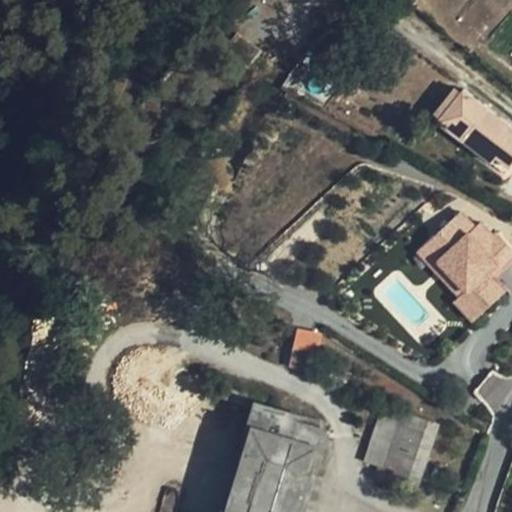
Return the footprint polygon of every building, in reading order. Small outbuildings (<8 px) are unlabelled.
[(343,78),(308,50),(288,75),(323,103),(343,78)] [(490,150),(497,157),(510,168),(511,164),(511,126),(464,89),(440,121),(485,156),(490,150)] [(492,162),(497,157),(490,150),(485,156),(492,162)] [(511,255),(467,205),(413,252),(473,321),(508,291),(495,277),(511,262),(511,255)] [(134,282),(127,279),(124,286),(132,289),(134,282)] [(323,334),(298,329),(290,366),(314,370),(323,334)] [(264,403),(255,400),(224,504),(221,511),(231,511),(256,429),(263,408),(264,403)] [(324,421),(264,403),(263,408),(322,426),(324,421)] [(389,424),(395,407),(385,405),(367,458),(384,465),(396,426),(389,424)] [(439,422),(395,407),(389,424),(396,426),(384,465),(379,479),(415,493),(439,422)] [(322,426),(263,408),(256,429),(316,447),(322,426)] [(306,511),(332,430),(322,426),(316,447),(296,511),(306,511)] [(296,511),(316,447),(256,429),(231,511),(296,511)]
